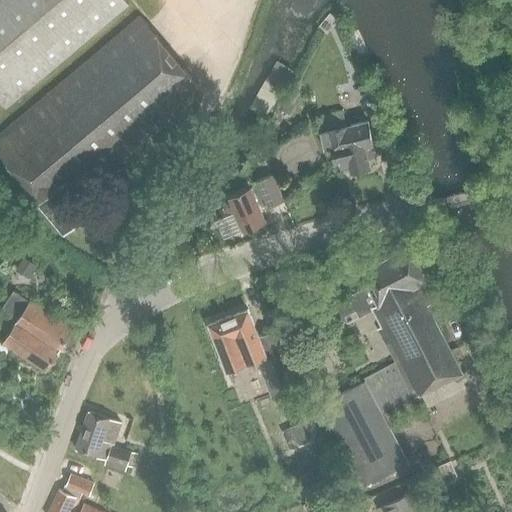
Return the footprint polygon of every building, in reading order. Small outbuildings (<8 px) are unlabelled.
[(124,0),(0,0),(0,101),(6,108),(128,4),(124,0)] [(86,190),(203,93),(141,19),(0,137),(0,155),(63,232),(83,215),(70,199),(84,187),(86,190)] [(367,158),(375,157),(367,122),(345,127),(342,111),(317,118),(321,133),(320,133),(324,151),(331,149),(334,162),(339,161),(341,169),(349,167),(350,173),(370,169),(367,158)] [(268,209),(282,203),(271,177),(257,183),(268,209)] [(244,234),(265,223),(250,189),(228,199),(231,207),(224,210),(236,235),(243,232),(244,234)] [(421,283),(427,280),(409,246),(361,271),(369,288),(363,291),(357,292),(346,298),(343,299),(339,299),(337,297),(331,312),(343,317),(345,316),(370,304),(383,329),(378,331),(395,361),(363,379),(364,381),(324,402),(364,485),(408,462),(383,413),(414,396),(415,398),(462,373),(426,305),(431,302),(421,283)] [(22,258),(15,272),(28,279),(36,266),(22,258)] [(44,372),(71,329),(13,290),(0,309),(0,329),(8,334),(2,343),(44,372)] [(271,397),(294,388),(272,332),(258,337),(247,310),(208,325),(226,371),(257,360),(271,397)] [(132,468),(137,454),(111,446),(112,443),(113,444),(120,422),(88,411),(75,450),(107,460),(106,464),(125,470),(126,466),(132,468)] [(300,423),(289,428),(298,447),(309,442),(300,423)] [(90,496),(94,484),(70,475),(66,486),(65,486),(63,492),(59,490),(48,511),(73,511),(82,494),(90,496)] [(356,493),(350,496),(353,503),(360,500),(356,493)] [(416,511),(408,495),(377,509),(378,511),(416,511)]
